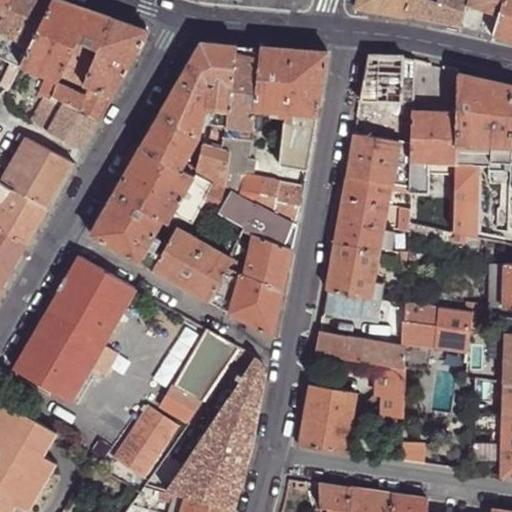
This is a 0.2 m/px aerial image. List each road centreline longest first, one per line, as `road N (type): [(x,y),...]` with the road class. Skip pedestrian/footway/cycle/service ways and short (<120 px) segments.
road 1 (residential): [(294,362),(353,31)]
road 2 (residential): [(66,232),(294,362)]
road 3 (residential): [(66,232),(186,16)]
road 4 (residential): [(277,457),(511,491)]
road 5 (tertiary): [(353,31),(511,58)]
road 6 (tertiary): [(186,16),(326,29)]
road 7 (residential): [(0,346),(66,232)]
